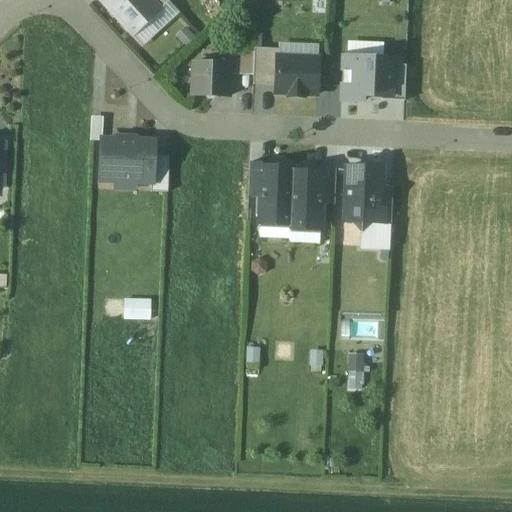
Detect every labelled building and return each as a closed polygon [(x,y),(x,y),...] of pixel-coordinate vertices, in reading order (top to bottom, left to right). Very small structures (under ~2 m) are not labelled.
[(149,0),(99,0),(132,36),(159,11),(149,0)] [(169,2),(166,0),(149,0),(159,11),(169,2)] [(254,86),(276,87),(277,60),(277,52),(255,51),(254,86)] [(253,53),(230,52),(229,65),(229,75),(252,76),(253,53)] [(382,60),(343,59),(342,102),(381,104),(381,101),(382,67),(382,60)] [(318,61),(277,60),(276,87),(276,95),(317,96),(318,61)] [(229,65),(193,64),(192,96),(228,98),(229,75),(229,65)] [(405,68),(382,67),(381,101),(404,102),(405,68)] [(153,145),(103,143),(101,181),(152,183),(153,157),(153,145)] [(169,158),(153,157),(152,183),(152,191),(168,192),(169,158)] [(270,165),(249,164),(247,198),(260,199),(261,168),(270,168),(270,165)] [(270,168),(261,168),(260,199),(259,223),(289,224),(290,224),(292,173),(293,169),(270,168)] [(361,169),(347,168),(345,222),(352,222),(361,233),(372,223),(378,223),(380,189),(381,174),(367,173),(366,174),(361,169)] [(335,171),(314,170),(314,174),(323,174),(321,205),(334,205),(335,171)] [(292,173),(290,224),(289,224),(289,227),(320,229),(321,205),(323,174),(314,174),(292,173)] [(392,190),(380,189),(378,223),(391,224),(392,190)] [(153,320),(153,299),(127,299),(126,319),(153,320)] [(363,389),(365,354),(350,353),(347,388),(363,389)]
